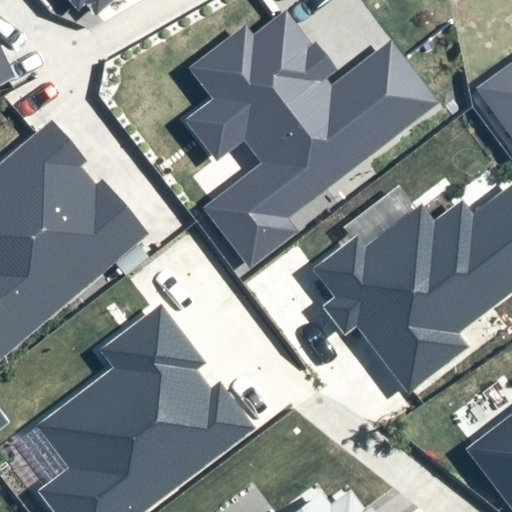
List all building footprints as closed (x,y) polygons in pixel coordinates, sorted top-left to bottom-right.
[(67,0),(78,12),(84,6),(95,18),(115,0),(67,0)] [(310,48),(282,14),(251,38),(242,27),(187,71),(210,100),(179,125),(212,166),(243,141),(262,165),(203,211),(249,269),(296,232),(288,223),(437,104),(388,43),(329,90),(323,82),(335,71),(314,45),(310,48)] [(0,89),(19,79),(0,44),(0,89)] [(511,63),(475,90),(511,141),(511,63)] [(49,123),(0,165),(0,362),(148,236),(101,182),(93,188),(78,170),(84,164),(49,123)] [(417,206),(363,248),(355,237),(309,272),(331,301),(321,309),(343,336),(353,328),(406,397),(466,350),(455,336),(511,292),(511,183),(470,216),(459,201),(430,223),(417,206)] [(35,428),(67,470),(35,494),(49,511),(145,511),(253,431),(217,384),(209,390),(196,372),(205,365),(158,305),(98,351),(112,370),(35,428)] [(511,415),(466,452),(511,510),(511,415)] [(370,511),(368,509),(364,511),(349,491),(328,507),(321,496),(298,511),(370,511)]
